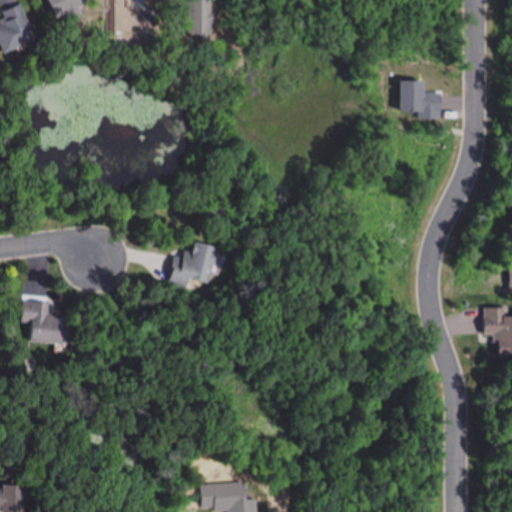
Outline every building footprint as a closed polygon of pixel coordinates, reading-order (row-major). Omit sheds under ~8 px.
[(185,0),(184,40),(207,41),(208,0),(185,0)] [(0,12),(0,16),(2,22),(0,23),(0,51),(1,54),(33,42),(19,5),(0,12)] [(202,284),(206,267),(214,268),(218,252),(188,245),(185,258),(169,254),(163,286),(181,290),(183,280),(202,284)] [(27,343),(63,346),(65,317),(48,316),(49,305),(22,303),(20,323),(29,323),(27,343)] [(492,356),(511,356),(511,317),(505,318),(505,310),(481,309),(480,337),(493,337),(492,356)] [(0,488),(0,511),(16,511),(18,489),(0,488)]
